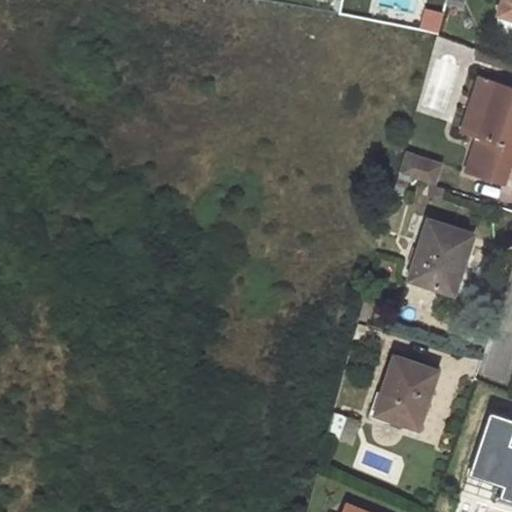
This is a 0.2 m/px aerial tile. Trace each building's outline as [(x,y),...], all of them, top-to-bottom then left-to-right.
[(421,9),(421,0),(371,0),(371,4),(421,9)] [(511,0),(502,0),(492,29),(504,33),(511,35),(511,0)] [(511,46),(511,35),(504,33),(501,43),(511,46)] [(495,56),(478,50),(475,59),(492,64),(495,56)] [(492,64),(499,66),(502,58),(495,56),(492,64)] [(511,62),(502,58),(499,66),(511,71),(511,69),(511,62)] [(463,132),(475,136),(494,83),(480,79),(463,132)] [(479,137),(467,173),(503,184),(511,159),(511,88),(494,83),(475,136),(479,137)] [(399,175),(409,179),(433,186),(440,166),(406,155),(399,175)] [(398,175),(394,191),(405,194),(409,179),(399,175),(398,175)] [(447,190),(433,186),(430,193),(446,197),(447,190)] [(414,266),(409,278),(449,290),(461,253),(465,254),(472,234),(428,220),(419,251),(414,266)] [(408,264),(414,266),(419,251),(412,249),(408,264)] [(358,324),(354,339),(362,341),(366,326),(358,324)] [(384,330),(382,337),(394,340),(396,334),(384,330)] [(394,356),(375,412),(416,426),(435,370),(394,356)] [(473,405),(504,410),(506,395),(476,389),(473,405)] [(341,430),(338,438),(352,443),(358,423),(336,415),(332,427),(341,430)] [(329,426),(327,434),(338,438),(341,430),(332,427),(329,426)] [(480,442),(467,484),(511,499),(511,456),(498,451),(498,449),(480,442)]
